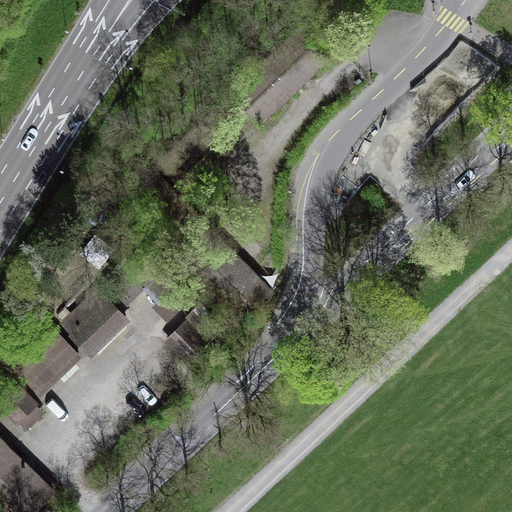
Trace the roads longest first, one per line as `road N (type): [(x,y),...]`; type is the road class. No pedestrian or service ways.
road 1 (secondary): [(473,0),(334,145),(313,201),(313,275),(300,331)]
road 2 (track): [(511,248),(232,511)]
road 3 (secondary): [(300,331),(511,122)]
road 4 (secondary): [(300,331),(112,511)]
road 5 (motorway): [(0,202),(109,30)]
